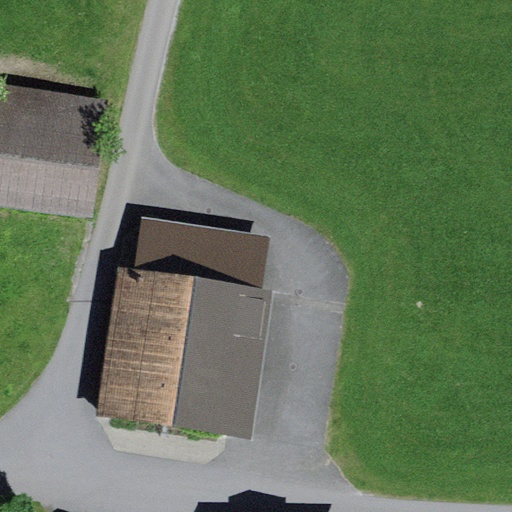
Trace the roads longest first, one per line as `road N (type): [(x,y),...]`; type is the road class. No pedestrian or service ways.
road 1 (unclassified): [(166,0),(51,480)]
road 2 (track): [(295,504),(321,263),(127,172)]
road 3 (unclassified): [(51,480),(392,511)]
